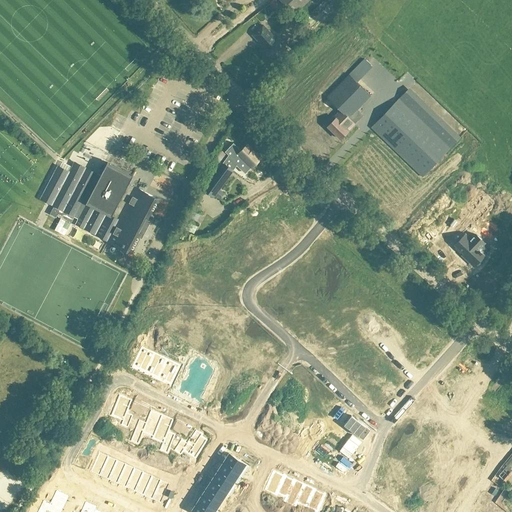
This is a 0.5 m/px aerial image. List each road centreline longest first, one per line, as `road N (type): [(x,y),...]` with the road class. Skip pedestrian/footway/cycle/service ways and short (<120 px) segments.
road 1 (residential): [(167,404),(130,381),(113,384),(66,466),(143,511)]
road 2 (residential): [(341,198),(308,239),(248,287),(250,308),(298,347)]
road 3 (unclassified): [(154,260),(235,93)]
road 4 (tertiary): [(477,320),(341,198)]
road 5 (residential): [(167,404),(191,351),(221,364),(196,419)]
road 6 (tertiary): [(341,198),(235,93)]
road 7 (residential): [(477,320),(382,424)]
road 8 (residential): [(356,493),(237,438)]
road 9 (tertiary): [(235,93),(148,0)]
